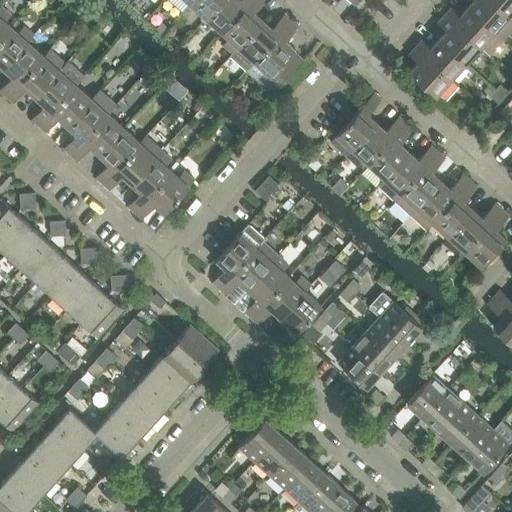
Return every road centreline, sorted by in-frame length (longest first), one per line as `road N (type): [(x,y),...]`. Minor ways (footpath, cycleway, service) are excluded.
road 1 (residential): [(163,258),(353,50)]
road 2 (residential): [(260,360),(434,511)]
road 3 (residential): [(163,258),(0,113)]
road 4 (residential): [(511,193),(353,50)]
road 5 (residential): [(125,511),(260,360)]
road 6 (residential): [(260,360),(189,296),(163,258)]
